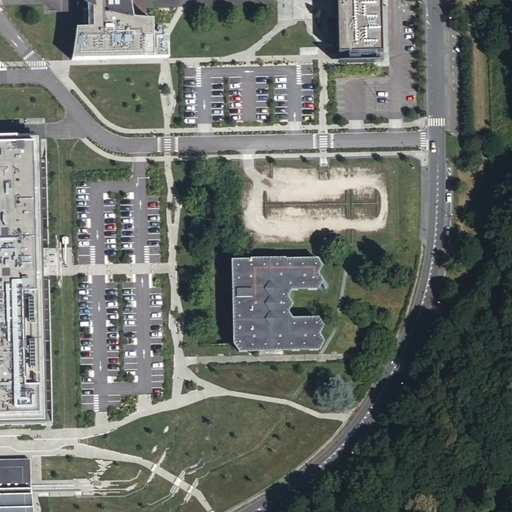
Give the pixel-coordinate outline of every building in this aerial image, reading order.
[(87,0),(87,4),(88,12),(83,9),(84,30),(77,30),(76,38),(71,62),(106,61),(106,59),(161,58),(161,40),(154,40),(154,22),(131,22),(131,21),(129,2),(128,0),(87,0)] [(335,0),(337,57),(378,56),(376,0),(335,0)] [(164,40),(161,40),(161,58),(106,59),(106,61),(169,61),(169,40),(164,40)] [(45,138),(0,138),(0,422),(52,421),(45,138)] [(318,257),(231,260),(234,344),(243,351),(322,348),(326,340),(321,333),(326,326),(319,318),(295,318),(289,310),(293,302),(288,297),(293,289),(319,289),(324,279),(319,272),(323,264),(318,257)] [(0,493),(31,493),(30,461),(0,461),(0,493)] [(0,511),(33,511),(31,493),(0,493),(0,511)]
